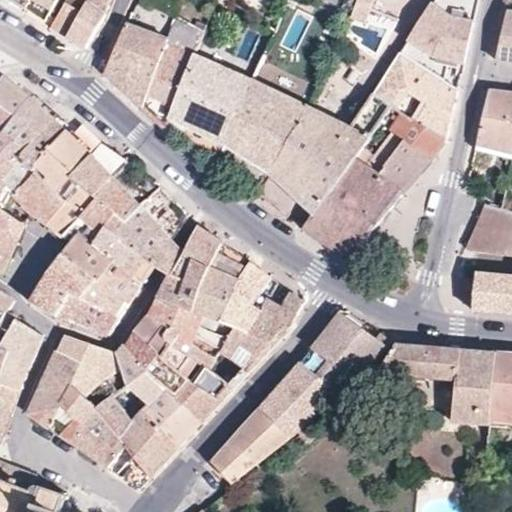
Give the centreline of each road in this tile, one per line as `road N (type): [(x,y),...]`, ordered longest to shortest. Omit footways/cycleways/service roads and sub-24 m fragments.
road 1 (tertiary): [(340,285),(209,195),(79,83)]
road 2 (residential): [(151,511),(340,285)]
road 3 (tertiary): [(476,74),(429,278),(412,317)]
road 4 (residential): [(22,453),(99,482),(133,511)]
